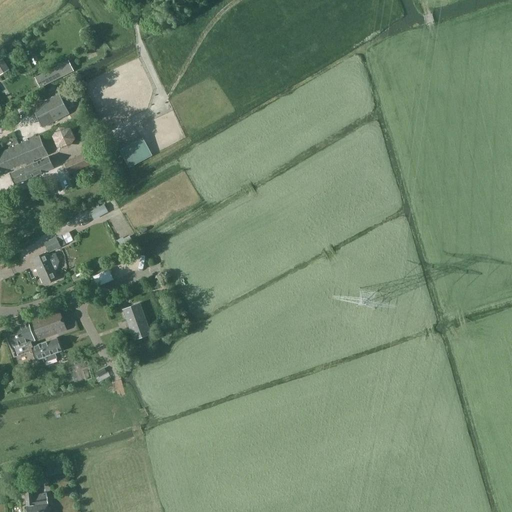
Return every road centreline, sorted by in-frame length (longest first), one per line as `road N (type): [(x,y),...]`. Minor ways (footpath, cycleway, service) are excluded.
road 1 (track): [(0,196),(61,172),(57,153),(99,144),(162,99),(140,50),(135,7)]
road 2 (track): [(111,369),(147,448),(198,511)]
